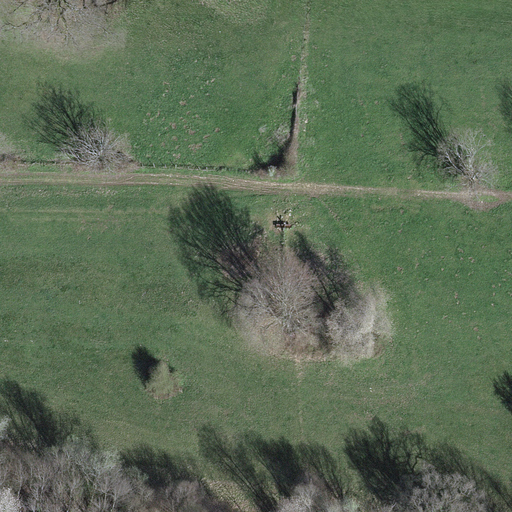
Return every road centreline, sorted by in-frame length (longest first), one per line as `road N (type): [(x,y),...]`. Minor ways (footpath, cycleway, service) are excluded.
road 1 (track): [(0,180),(299,187)]
road 2 (track): [(511,198),(299,187)]
